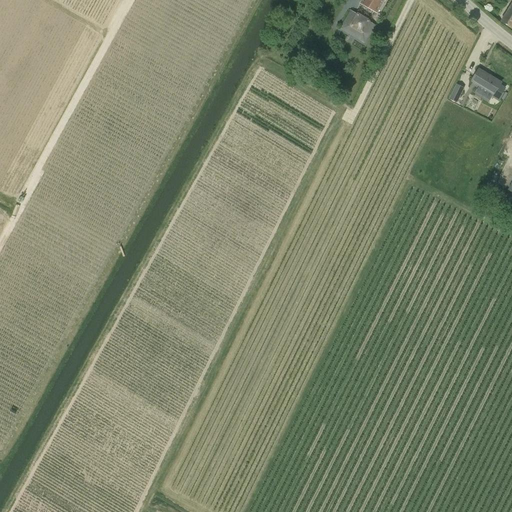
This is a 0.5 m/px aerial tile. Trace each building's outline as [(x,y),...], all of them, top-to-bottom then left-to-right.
[(384,0),(361,0),(359,3),(376,13),(384,0)] [(511,1),(500,22),(511,29),(511,28),(511,1)] [(364,44),(375,25),(350,10),(339,29),(364,44)] [(477,70),(471,81),(479,85),(493,93),(492,95),(498,99),(504,89),(499,85),(500,83),(493,78),(492,80),(477,70)] [(456,84),(448,99),(456,103),(464,88),(456,84)]
